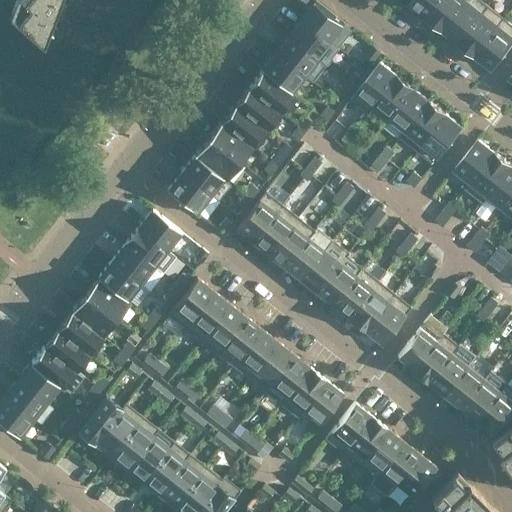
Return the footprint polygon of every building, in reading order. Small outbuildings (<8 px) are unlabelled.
[(51,25),(22,0),(21,0),(20,0),(15,0),(9,17),(43,46),(51,25)] [(58,5),(53,0),(20,0),(21,0),(22,0),(51,25),(58,5)] [(412,0),(410,4),(427,17),(440,0),(412,0)] [(467,0),(466,0),(440,0),(427,17),(443,30),(467,0)] [(483,13),(489,6),(488,5),(481,0),(466,0),(467,0),(443,30),(459,42),(483,13)] [(316,1),(302,19),(331,42),(346,24),(316,1)] [(499,25),(498,25),(483,13),(459,42),(475,55),(499,25)] [(492,68),(511,43),(511,23),(504,18),(504,17),(498,25),(499,25),(475,55),(492,68)] [(318,59),(331,42),(302,19),(289,35),(318,59)] [(305,76),(318,59),(289,35),(275,52),(305,76)] [(373,62),(381,52),(374,47),(366,57),(373,62)] [(292,91),(305,76),(275,52),(262,69),(294,95),(296,94),(292,91)] [(368,112),(397,75),(380,62),(351,99),(368,112)] [(294,95),(262,69),(248,86),(281,112),(294,95)] [(353,87),(361,77),(354,72),(347,82),(353,87)] [(390,117),(413,88),(397,75),(368,112),(385,125),(391,118),(390,117)] [(346,96),(353,87),(347,82),(340,91),(346,96)] [(281,112),(248,86),(235,103),(267,129),(281,112)] [(406,130),(429,100),(413,88),(390,117),(391,118),(406,130)] [(422,143),(446,113),(429,100),(406,130),(421,142),(422,143)] [(267,129),(235,103),(221,120),(254,146),(267,129)] [(326,120),(334,111),(327,106),(320,116),(326,120)] [(462,126),(446,113),(422,143),(421,142),(415,150),(433,164),(462,126)] [(305,131),(312,122),(306,117),(298,126),(305,131)] [(254,146),(221,120),(208,137),(240,162),(252,147),(253,147),(254,146)] [(355,121),(348,130),(355,136),(363,127),(355,121)] [(297,141),(305,131),(298,126),(291,136),(297,141)] [(355,136),(348,130),(340,139),(348,146),(355,136)] [(240,162),(208,137),(194,154),(226,179),(240,162)] [(471,181),(494,152),(478,139),(455,168),(471,181)] [(387,146),(380,155),(387,161),(395,152),(387,146)] [(278,165),(285,156),(279,151),(272,160),(278,165)] [(488,195),(511,165),(494,152),(471,181),(465,189),(482,202),(488,195)] [(211,194),(223,179),(225,181),(226,179),(194,154),(181,171),(211,194)] [(380,171),(387,161),(380,155),(372,165),(380,171)] [(313,171),(321,162),(315,157),(307,166),(313,171)] [(278,165),(272,160),(264,169),(270,174),(278,165)] [(504,207),(511,196),(511,165),(488,195),(504,207)] [(306,180),(313,171),(307,166),(300,176),(306,180)] [(196,212),(211,194),(181,171),(167,189),(196,212)] [(406,181),(414,187),(422,177),(414,171),(406,181)] [(345,196),(353,187),(347,182),(339,191),(345,196)] [(251,199),(259,189),(252,185),(245,194),(251,199)] [(252,241),(282,204),(265,191),(236,228),(252,241)] [(338,206),(345,196),(339,191),(332,201),(338,206)] [(244,208),(251,199),(245,194),(237,203),(244,208)] [(450,202),(442,211),(450,217),(458,208),(450,202)] [(268,254),(298,217),(282,204),(252,241),(268,254)] [(377,222),(385,212),(379,207),(371,217),(377,222)] [(167,249),(181,231),(152,208),(138,226),(167,249)] [(442,211),(435,220),(443,227),(450,217),(442,211)] [(308,237),(309,238),(315,230),(298,217),(268,254),(284,267),(308,237)] [(370,231),(377,222),(371,217),(364,226),(370,231)] [(225,218),(217,228),(224,234),(232,223),(225,218)] [(167,249),(138,226),(124,243),(154,266),(167,249)] [(482,227),(474,236),(482,243),(490,233),(482,227)] [(409,247),(417,238),(411,233),(403,242),(409,247)] [(474,236),(467,246),(475,252),(482,243),(474,236)] [(301,279),(324,250),(309,238),(308,237),(284,267),(301,279)] [(402,256),(409,247),(403,242),(396,252),(402,256)] [(154,266),(124,243),(111,260),(140,283),(154,266)] [(208,253),(202,247),(194,258),(200,263),(208,253)] [(317,292),(340,262),(324,250),(301,279),(317,292)] [(140,283),(111,260),(97,277),(127,300),(128,299),(140,283)] [(356,275),(355,274),(340,262),(317,292),(333,305),(356,275)] [(511,266),(507,262),(499,271),(507,278),(511,271),(511,266)] [(434,263),(426,273),(433,278),(441,268),(434,263)] [(349,318),(378,280),(361,267),(355,274),(356,275),(333,305),(349,318)] [(181,288),(188,278),(182,273),(175,282),(181,288)] [(127,300),(97,277),(84,294),(116,319),(130,301),(128,299),(127,300)] [(184,328),(214,291),(197,277),(167,314),(184,328)] [(365,330),(394,293),(378,280),(349,318),(365,330)] [(174,297),(181,288),(175,282),(167,292),(174,297)] [(455,282),(447,292),(454,297),(462,287),(455,282)] [(200,340),(230,303),(214,291),(184,328),(200,340)] [(411,306),(394,293),(365,330),(381,343),(411,306)] [(116,319),(84,294),(71,311),(102,336),(103,335),(116,319)] [(491,312),(498,302),(492,297),(485,307),(491,312)] [(216,353),(246,316),(230,303),(200,340),(216,353)] [(154,321),(162,312),(155,307),(148,316),(154,321)] [(483,321),(491,312),(485,307),(477,316),(483,321)] [(102,336),(71,311),(57,328),(90,353),(104,335),(103,335),(102,336)] [(431,314),(397,356),(414,369),(443,332),(447,327),(431,314)] [(147,331),(154,321),(148,316),(140,326),(147,331)] [(232,366),(262,328),(246,316),(216,353),(232,366)] [(90,353),(57,328),(44,344),(77,370),(90,353)] [(254,371),(278,341),(262,328),(232,366),(249,379),(255,371),(254,371)] [(453,352),(455,353),(460,345),(443,332),(414,369),(430,382),(453,352)] [(127,355),(135,346),(128,341),(121,350),(127,355)] [(270,383),(294,354),(278,341),(254,371),(255,371),(270,383)] [(77,370),(44,344),(30,361),(60,385),(59,386),(62,388),(77,370)] [(120,365),(127,355),(121,350),(113,360),(120,365)] [(469,366),(470,365),(455,353),(453,352),(430,382),(446,395),(469,366)] [(144,359),(153,367),(158,360),(149,353),(144,359)] [(286,396),(310,366),(294,354),(270,383),(285,395),(286,396)] [(168,368),(158,360),(153,367),(163,374),(168,368)] [(60,385),(30,361),(17,378),(47,402),(59,386),(60,385)] [(141,371),(131,363),(125,370),(136,378),(141,371)] [(302,409),(326,379),(310,366),(286,396),(285,395),(280,403),(297,417),(303,409),(302,409)] [(462,408),(485,378),(469,366),(446,395),(462,408)] [(100,389),(108,380),(101,375),(94,384),(100,389)] [(47,402),(17,378),(4,395),(33,419),(47,402)] [(176,385),(185,392),(190,386),(181,378),(176,385)] [(478,420),(501,391),(485,378),(462,408),(478,420)] [(343,393),(342,392),(326,379),(302,409),(303,409),(319,422),(343,393)] [(163,388),(153,380),(147,388),(158,396),(163,388)] [(511,386),(507,382),(501,390),(502,390),(501,391),(478,420),(495,433),(511,411),(511,386)] [(93,399),(100,389),(94,384),(86,394),(93,399)] [(200,393),(190,386),(185,392),(195,400),(200,393)] [(168,404),(174,396),(163,388),(158,396),(168,404)] [(33,419),(4,395),(0,399),(0,421),(19,437),(33,419)] [(121,407),(105,395),(77,431),(79,433),(80,432),(92,442),(92,443),(93,444),(121,407)] [(342,452),(371,415),(354,401),(325,439),(342,452)] [(111,454),(142,415),(125,402),(121,407),(93,444),(94,445),(96,442),(111,454)] [(208,410),(217,417),(222,411),(213,404),(208,410)] [(196,414),(185,406),(179,413),(190,421),(196,414)] [(73,423),(81,414),(75,409),(67,418),(73,423)] [(232,419),(222,411),(217,417),(227,425),(232,419)] [(200,429),(206,422),(196,414),(190,421),(200,429)] [(127,467),(158,428),(142,415),(111,454),(127,467)] [(358,465),(387,428),(371,415),(342,452),(358,465)] [(66,433),(73,423),(67,418),(60,428),(66,433)] [(143,480),(168,448),(153,436),(159,429),(158,428),(127,467),(143,480)] [(380,470),(403,440),(387,428),(358,465),(374,478),(380,470)] [(511,428),(499,438),(495,441),(508,459),(511,463),(511,428)] [(249,443),(254,436),(245,429),(240,435),(249,443)] [(228,439),(217,431),(211,438),(222,446),(228,439)] [(264,444),(254,436),(249,443),(259,450),(264,444)] [(232,455),(238,447),(228,439),(222,446),(232,455)] [(396,482),(419,453),(403,440),(380,470),(396,482)] [(46,458),(54,448),(48,443),(39,453),(46,458)] [(293,455),(293,454),(283,447),(278,453),(288,461),(293,455)] [(159,492),(190,454),(189,453),(183,460),(168,448),(143,480),(159,492)] [(412,496),(436,466),(419,453),(396,482),(412,496)] [(176,505),(206,466),(190,454),(159,492),(176,505)] [(254,472),(260,465),(250,457),(244,464),(254,472)] [(196,511),(224,477),(223,476),(221,478),(206,466),(176,505),(184,511),(196,511)] [(497,511),(472,486),(456,470),(452,474),(450,477),(431,495),(429,493),(410,511),(497,511)] [(306,483),(297,475),(296,475),(291,481),(301,489),(306,483)] [(222,511),(241,489),(224,477),(196,511),(222,511)] [(264,483),(258,490),(268,498),(274,491),(264,483)] [(298,495),(288,487),(282,494),(292,502),(298,495)] [(0,490),(0,511),(1,511),(12,500),(0,490)] [(317,496),(327,504),(332,497),(322,490),(317,496)] [(341,505),(332,497),(327,504),(336,511),(341,505)] [(48,511),(53,505),(44,498),(32,511),(48,511)]
